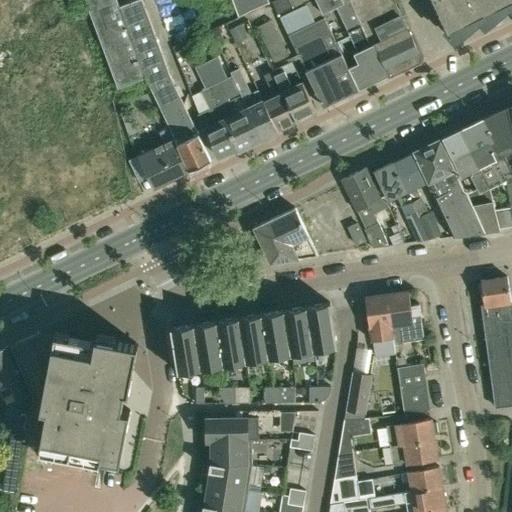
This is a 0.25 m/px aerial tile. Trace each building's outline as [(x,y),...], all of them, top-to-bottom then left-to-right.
[(145,76),(145,75),(120,7),(117,0),(87,0),(120,86),(136,79),(136,78),(145,76)] [(145,76),(174,138),(191,169),(211,160),(204,145),(171,76),(143,0),(139,0),(120,7),(145,75),(145,76)] [(270,2),(268,0),(234,0),(233,1),(237,14),(269,2),(269,3),(270,2)] [(293,7),(289,0),(273,0),(272,1),(278,13),(293,7)] [(350,0),(317,0),(323,12),(337,5),(359,51),(354,53),(359,62),(348,67),(359,89),(389,74),(374,42),(371,43),(350,0)] [(393,0),(350,0),(371,43),(374,42),(389,74),(395,71),(417,60),(420,55),(408,32),(409,32),(393,0)] [(491,9),(498,16),(511,4),(511,3),(509,1),(510,0),(434,0),(438,7),(449,29),(462,23),(468,31),(482,18),(479,15),(491,9)] [(359,89),(348,67),(324,17),(288,34),(323,106),(359,89)] [(288,54),(271,21),(256,29),(272,61),(288,54)] [(217,56),(195,67),(204,86),(226,75),(217,56)] [(263,138),(279,130),(263,100),(258,90),(251,93),(246,83),(238,66),(230,70),(231,73),(241,94),(248,108),(263,138)] [(279,130),(299,121),(276,74),(274,70),(264,74),(274,95),(263,100),(279,130)] [(276,74),(299,121),(317,112),(302,81),(288,88),(287,84),(290,83),(284,70),(276,74)] [(241,94),(231,73),(218,80),(209,84),(241,148),(263,138),(248,108),(236,113),(230,100),(241,94)] [(239,150),(241,148),(209,84),(201,88),(211,107),(198,114),(218,156),(237,147),(239,150)] [(511,139),(505,108),(483,118),(494,140),(489,143),(506,179),(507,179),(511,214),(511,171),(504,155),(511,150),(511,139)] [(499,183),(506,179),(489,143),(494,140),(483,118),(465,127),(475,149),(472,150),(480,167),(489,187),(499,183)] [(490,188),(480,167),(472,150),(475,149),(465,127),(443,137),(462,176),(471,172),(473,175),(471,176),(477,188),(468,193),(485,231),(500,228),(490,188)] [(155,186),(191,169),(174,138),(140,154),(155,186)] [(464,189),(448,157),(440,139),(415,151),(431,185),(429,186),(442,214),(445,212),(456,235),(485,231),(468,193),(467,191),(464,189)] [(427,210),(416,186),(425,182),(411,153),(392,161),(417,214),(418,214),(429,237),(442,231),(431,208),(427,210)] [(414,216),(417,214),(392,161),(375,170),(389,199),(397,196),(406,214),(411,211),(414,216)] [(380,197),(369,173),(366,167),(342,178),(366,228),(364,228),(373,247),(389,245),(374,213),(389,206),(387,202),(380,197)] [(495,208),(500,228),(511,226),(511,215),(511,206),(495,208)] [(295,207),(255,226),(254,227),(271,263),(318,255),(295,207)] [(428,239),(422,224),(412,228),(417,241),(428,239)] [(511,307),(511,306),(510,301),(511,301),(507,276),(506,276),(506,277),(498,278),(497,278),(482,280),(482,279),(481,280),(484,304),(482,305),(487,339),(483,340),(484,348),(489,347),(495,393),(510,391),(511,403),(511,307)] [(409,291),(388,293),(394,344),(402,343),(402,341),(423,339),(418,301),(410,302),(409,291)] [(393,345),(394,344),(388,293),(365,296),(371,340),(392,338),(393,345)] [(330,302),(307,306),(314,350),(337,346),(330,302)] [(307,306),(284,309),(291,353),(314,350),(307,306)] [(262,313),(269,357),(291,353),(284,309),(262,313)] [(262,313),(239,317),(246,360),(269,357),(262,313)] [(224,364),(246,360),(239,317),(217,320),(224,364)] [(217,320),(194,324),(201,368),(224,364),(217,320)] [(171,328),(178,372),(201,368),(194,324),(171,328)] [(95,340),(43,330),(10,345),(32,395),(30,406),(46,409),(39,450),(99,461),(100,457),(120,461),(130,410),(121,408),(125,390),(128,391),(138,344),(95,336),(95,340)] [(21,375),(8,346),(0,349),(0,390),(3,398),(14,393),(16,398),(28,393),(21,375)] [(404,414),(430,411),(423,363),(397,367),(404,414)] [(342,419),(363,418),(370,373),(350,370),(342,419)] [(273,402),(273,386),(265,386),(265,402),(273,402)] [(281,402),(281,386),(273,386),(273,402),(281,402)] [(318,386),(309,386),(310,402),(318,402),(318,386)] [(318,386),(318,402),(320,402),(323,401),(325,399),(327,397),(329,395),(330,393),(330,390),(331,386),(318,386)] [(204,403),(204,387),(196,387),(196,403),(204,403)] [(227,387),(219,387),(219,403),(227,403),(227,387)] [(227,403),(235,403),(235,387),(227,387),(227,403)] [(3,491),(15,493),(24,430),(28,411),(16,408),(3,491)] [(247,438),(247,417),(206,417),(207,441),(211,441),(211,440),(247,439),(247,438)] [(337,455),(352,452),(350,434),(369,432),(368,418),(363,418),(342,419),(337,455)] [(388,447),(434,439),(433,434),(438,433),(436,421),(431,422),(430,418),(400,423),(401,425),(385,427),(388,447)] [(299,432),(298,440),(314,442),(315,434),(299,432)] [(252,438),(247,438),(247,439),(211,440),(211,441),(212,461),(252,464),(252,438)] [(434,439),(388,447),(391,462),(399,460),(400,464),(407,463),(407,464),(437,458),(434,439)] [(312,450),(314,442),(298,440),(297,447),(312,450)] [(332,481),(355,477),(352,452),(337,455),(332,481)] [(248,490),(252,464),(212,461),(208,482),(243,488),(243,489),(248,490)] [(412,490),(442,485),(439,466),(408,471),(409,472),(401,473),(403,483),(410,481),(412,490)] [(332,481),(329,505),(358,500),(355,477),(332,481)] [(240,509),(243,489),(243,488),(208,482),(205,504),(240,509)] [(404,492),(368,498),(370,510),(406,503),(414,502),(415,511),(418,511),(446,508),(442,485),(412,490),(404,491),(404,492)] [(289,495),(305,498),(306,490),(290,488),(289,495)] [(303,506),(305,498),(289,495),(288,503),(303,506)] [(329,505),(327,511),(370,511),(370,510),(368,498),(358,500),(329,505)]
